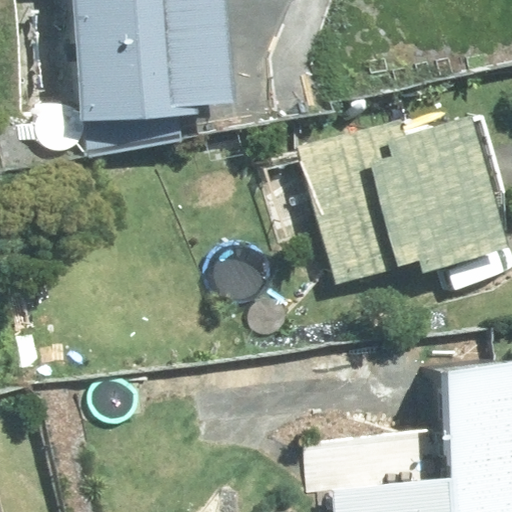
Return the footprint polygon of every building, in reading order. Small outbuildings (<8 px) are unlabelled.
[(52,0),(61,101),(67,129),(182,119),(180,91),(171,0),(52,0)] [(357,113),(284,135),(325,273),(382,256),(380,244),(400,238),(404,250),(487,225),(448,95),(359,121),(357,113)] [(203,210),(173,226),(190,258),(220,244),(203,210)] [(398,464),(313,474),(317,511),(318,511),(325,511),(324,511),(511,511),(511,390),(505,328),(417,338),(428,430),(394,434),(398,464)] [(183,511),(168,434),(94,449),(107,511),(183,511)]
